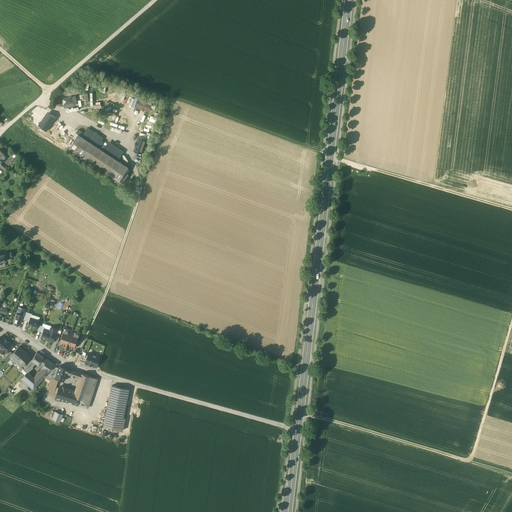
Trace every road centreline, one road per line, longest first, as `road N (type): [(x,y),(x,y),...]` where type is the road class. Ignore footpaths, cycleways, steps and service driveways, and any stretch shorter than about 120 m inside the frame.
road 1 (primary): [(298,428),(348,0)]
road 2 (track): [(330,155),(81,63)]
road 3 (track): [(0,134),(154,0)]
road 4 (track): [(330,155),(511,210)]
road 5 (track): [(470,461),(299,415)]
road 6 (track): [(70,364),(105,294),(135,204)]
road 7 (unclassified): [(134,384),(298,428)]
road 8 (track): [(135,204),(138,170),(121,143),(33,102)]
road 9 (residential): [(0,325),(70,364),(134,384)]
road 10 (track): [(511,337),(470,461)]
